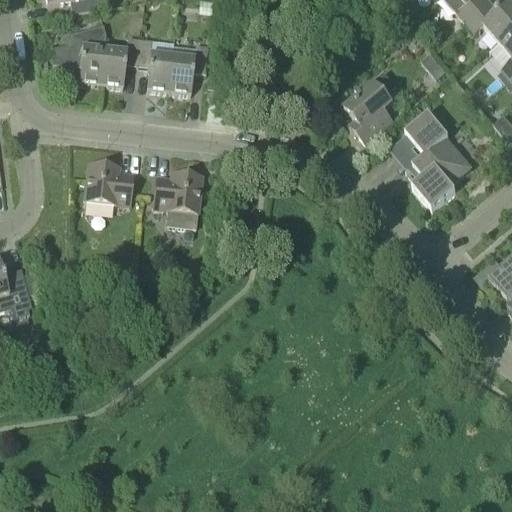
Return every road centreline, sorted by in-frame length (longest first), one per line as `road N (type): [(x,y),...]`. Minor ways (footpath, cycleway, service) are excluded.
road 1 (residential): [(428,271),(354,194),(265,146),(23,123)]
road 2 (residential): [(511,367),(428,271)]
road 3 (residential): [(23,123),(5,0)]
road 4 (residential): [(23,123),(29,205),(0,230)]
